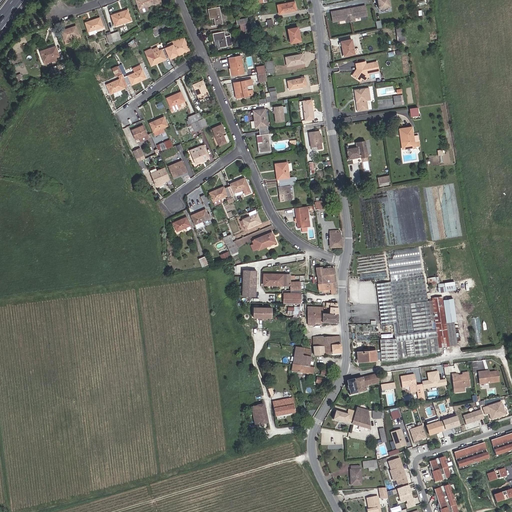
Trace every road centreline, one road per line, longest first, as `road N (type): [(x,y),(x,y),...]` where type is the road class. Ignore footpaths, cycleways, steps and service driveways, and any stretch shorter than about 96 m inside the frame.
road 1 (unknown): [(313,433),(30,511)]
road 2 (tertiary): [(315,0),(347,226),(344,263)]
road 3 (residential): [(511,383),(493,352),(344,372)]
road 4 (unclassified): [(243,149),(284,229),(344,263)]
road 5 (residential): [(429,511),(415,463),(421,456),(511,426)]
road 6 (residential): [(313,433),(271,427),(253,362),(258,345)]
